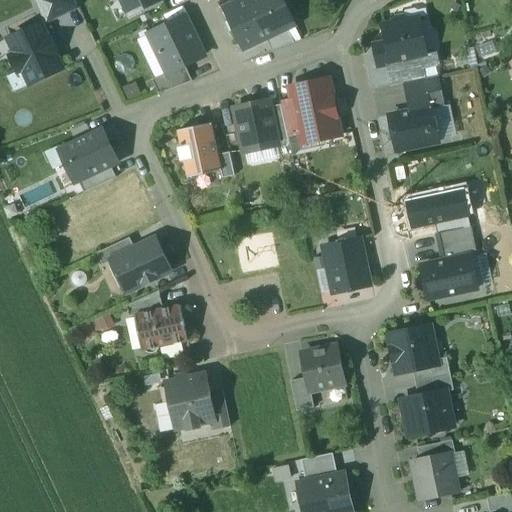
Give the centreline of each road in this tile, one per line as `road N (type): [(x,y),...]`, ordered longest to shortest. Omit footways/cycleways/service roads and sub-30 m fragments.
road 1 (residential): [(137,122),(230,338),(356,316)]
road 2 (residential): [(356,316),(405,306),(345,45)]
road 3 (unknown): [(511,183),(474,201),(482,291),(511,366)]
road 4 (residential): [(356,316),(396,511)]
